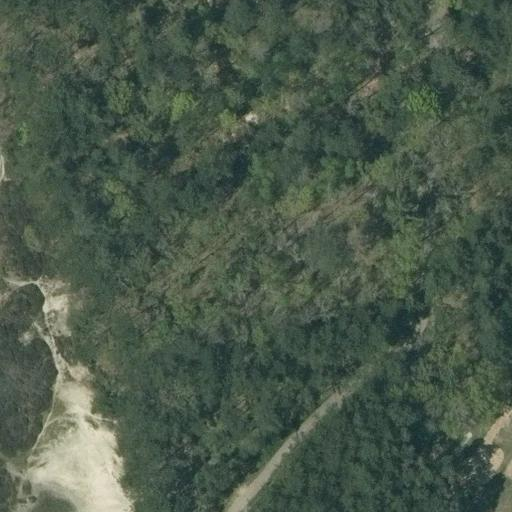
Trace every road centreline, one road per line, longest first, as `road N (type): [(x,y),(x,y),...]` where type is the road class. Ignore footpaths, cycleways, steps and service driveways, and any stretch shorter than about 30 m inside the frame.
road 1 (unknown): [(434,445),(418,415),(413,345),(426,289),(432,0)]
road 2 (unknown): [(413,345),(302,432),(230,511)]
